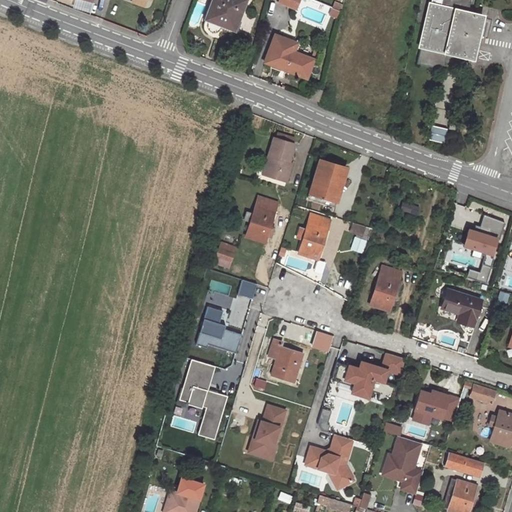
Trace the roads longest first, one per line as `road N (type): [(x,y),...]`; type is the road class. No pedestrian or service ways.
road 1 (unclassified): [(162,58),(505,191)]
road 2 (residential): [(281,295),(342,325),(511,380)]
road 3 (unclassified): [(7,0),(162,58)]
